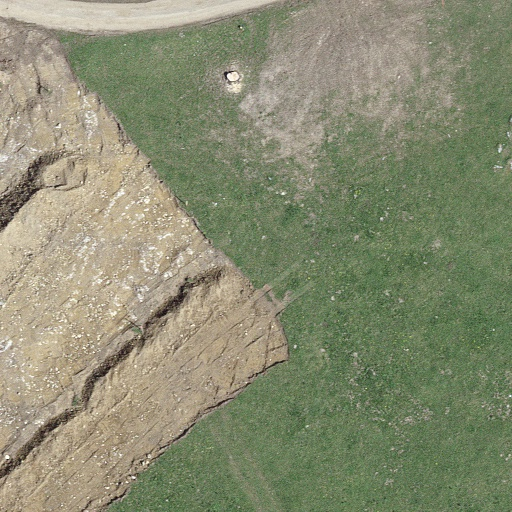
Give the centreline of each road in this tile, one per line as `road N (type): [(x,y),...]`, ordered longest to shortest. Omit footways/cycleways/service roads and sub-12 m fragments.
road 1 (track): [(0,71),(277,511)]
road 2 (track): [(25,0),(164,6)]
